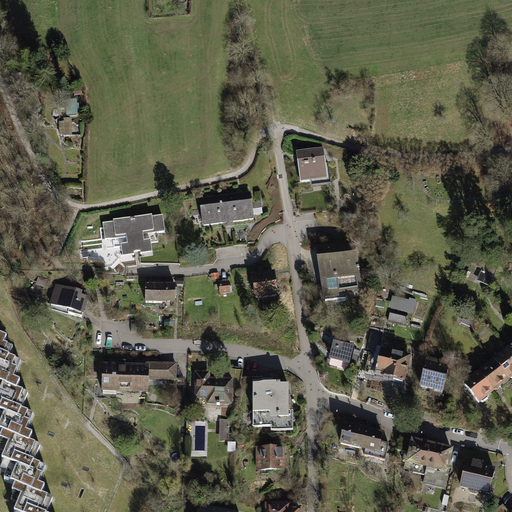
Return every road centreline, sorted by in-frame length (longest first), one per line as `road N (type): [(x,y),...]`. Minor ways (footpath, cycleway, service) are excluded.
road 1 (track): [(0,72),(39,170),(60,199),(78,208),(241,173),(262,134),(274,131)]
road 2 (residential): [(274,131),(314,383)]
road 3 (residential): [(274,131),(416,155),(511,149)]
road 4 (residential): [(314,383),(348,407),(511,450)]
road 5 (residential): [(314,383),(313,511)]
